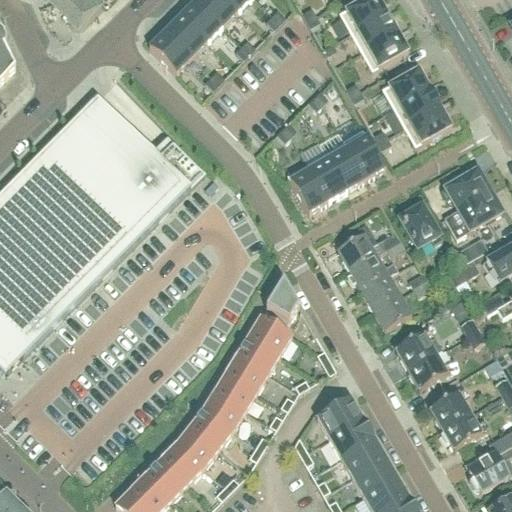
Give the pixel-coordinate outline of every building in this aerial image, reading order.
[(61,0),(77,15),(79,13),(82,16),(89,10),(86,6),(92,0),(61,0)] [(216,0),(202,0),(195,8),(222,35),(237,20),(216,0)] [(247,0),(216,0),(237,20),(252,5),(247,0)] [(375,1),(338,22),(349,41),(386,21),(375,1)] [(195,8),(179,24),(207,51),(222,35),(195,8)] [(311,16),(301,22),(305,29),(315,23),(311,16)] [(277,18),(271,23),(279,32),(285,26),(277,18)] [(386,21),(349,41),(360,60),(396,39),(386,21)] [(271,23),(265,29),(273,37),(279,32),(271,23)] [(315,23),(305,29),(309,36),(319,30),(315,23)] [(179,24),(164,39),(191,66),(207,51),(179,24)] [(164,39),(148,55),(162,68),(175,82),(191,66),(164,39)] [(396,39),(360,60),(371,80),(408,59),(396,39)] [(0,92),(14,79),(3,54),(0,47),(0,92)] [(246,48),(240,54),(249,62),(254,56),(246,48)] [(331,51),(322,57),(326,64),(336,59),(331,51)] [(240,54),(235,60),(243,68),(249,62),(240,54)] [(418,77),(381,97),(392,117),(429,97),(418,77)] [(216,79),(210,85),(218,93),(224,87),(216,79)] [(210,85),(204,90),(212,99),(218,93),(210,85)] [(355,91),(345,97),(349,104),(359,98),(355,91)] [(429,97),(392,117),(403,136),(439,115),(429,97)] [(359,98),(349,104),(353,111),(363,105),(359,98)] [(319,99),(313,105),(321,113),(327,107),(319,99)] [(96,104),(0,201),(0,373),(7,380),(22,365),(22,366),(24,365),(204,182),(174,152),(173,151),(158,166),(96,104)] [(313,105),(307,111),(315,119),(321,113),(313,105)] [(439,115),(403,136),(414,156),(451,135),(439,115)] [(287,131),(281,137),(290,145),(295,139),(287,131)] [(281,137),(276,143),(284,151),(290,145),(281,137)] [(362,137),(341,149),(342,151),(343,151),(365,188),(385,177),(362,137)] [(382,138),(372,144),(376,151),(386,145),(382,138)] [(386,145),(376,151),(381,158),(390,153),(386,145)] [(342,151),(325,162),(346,199),(365,188),(343,151),(342,151)] [(325,162),(306,173),(328,210),(346,199),(325,162)] [(306,173),(286,184),(288,188),(308,221),(328,210),(306,173)] [(449,205),(457,218),(489,200),(476,178),(427,206),(433,217),(441,213),(440,211),(449,205)] [(489,200),(457,218),(469,239),(501,221),(489,200)] [(398,226),(416,257),(439,244),(421,213),(398,226)] [(337,259),(348,279),(375,264),(368,253),(375,250),(366,233),(348,243),(352,250),(337,259)] [(381,250),(385,258),(399,250),(394,243),(381,250)] [(399,250),(385,258),(390,266),(403,258),(399,250)] [(478,250),(459,262),(464,271),(471,267),(484,260),(478,250)] [(439,257),(446,269),(455,264),(448,252),(439,257)] [(511,252),(485,268),(501,295),(511,289),(511,252)] [(350,282),(347,284),(351,292),(355,290),(360,299),(386,284),(375,264),(348,279),(350,282)] [(464,271),(460,273),(467,284),(477,278),(471,267),(464,271)] [(407,289),(412,297),(426,289),(421,281),(407,289)] [(360,299),(372,320),(398,305),(386,284),(360,299)] [(288,331),(298,315),(283,289),(282,289),(269,311),(265,317),(267,318),(262,327),(282,340),(288,331)] [(426,289),(412,297),(416,305),(430,297),(426,289)] [(511,319),(511,306),(510,307),(510,308),(504,312),(499,302),(481,313),(470,319),(475,329),(496,317),(501,326),(511,319)] [(398,305),(372,320),(384,341),(410,326),(398,305)] [(260,326),(248,346),(279,365),(291,345),(282,340),(262,327),(260,326)] [(460,332),(467,344),(477,338),(470,326),(460,332)] [(429,338),(394,358),(406,378),(435,362),(428,350),(434,346),(429,338)] [(477,338),(467,344),(473,355),(483,349),(477,338)] [(279,365),(248,346),(236,364),(267,383),(279,365)] [(511,354),(494,365),(506,385),(511,394),(511,369),(511,354)] [(322,373),(329,369),(323,359),(316,363),(322,373)] [(435,362),(406,378),(418,399),(453,379),(448,370),(442,374),(435,362)] [(236,364),(225,382),(256,402),(267,383),(236,364)] [(329,369),(322,373),(328,384),(335,380),(329,369)] [(225,382),(213,401),(245,420),(256,402),(225,382)] [(495,392),(501,402),(511,395),(511,394),(506,385),(495,392)] [(308,395),(304,388),(294,394),(298,401),(308,395)] [(511,395),(501,402),(508,414),(511,411),(511,395)] [(429,418),(440,438),(469,421),(462,410),(469,406),(464,397),(429,418)] [(213,401),(202,419),(233,438),(245,420),(213,401)] [(280,416),(287,420),(293,409),(286,405),(280,416)] [(362,428),(350,407),(316,427),(328,447),(362,428)] [(202,419),(189,436),(218,459),(233,438),(202,419)] [(469,421),(440,438),(453,459),(488,439),(483,430),(476,434),(469,421)] [(268,434),(275,438),(282,428),(275,424),(268,434)] [(373,447),(362,428),(328,447),(340,467),(373,447)] [(189,436),(175,453),(201,479),(218,459),(189,436)] [(493,463),(467,478),(473,488),(469,490),(474,498),(477,496),(480,500),(511,481),(511,474),(507,467),(511,463),(511,454),(511,453),(511,437),(487,453),(493,463)] [(255,456),(262,460),(268,450),(261,445),(255,456)] [(292,455),(298,465),(305,461),(297,447),(292,455)] [(385,467),(373,447),(340,467),(351,487),(385,467)] [(175,453),(160,468),(186,494),(201,479),(175,453)] [(255,456),(249,466),(255,470),(262,460),(255,456)] [(298,465),(304,475),(311,471),(305,461),(298,465)] [(396,487),(385,467),(351,487),(362,506),(396,487)] [(160,468),(145,484),(171,509),(186,494),(160,468)] [(446,485),(464,480),(462,470),(443,474),(446,485)] [(145,484),(130,499),(142,511),(168,511),(171,509),(145,484)] [(0,511),(15,511),(12,509),(13,508),(14,508),(15,507),(16,505),(16,504),(16,503),(15,502),(14,501),(13,500),(12,500),(11,500),(10,500),(9,500),(7,501),(7,503),(6,503),(5,502),(6,500),(6,499),(6,497),(6,496),(6,494),(6,493),(5,491),(4,490),(3,488),(2,487),(0,486),(0,511)] [(224,495),(229,501),(238,493),(232,487),(224,495)] [(397,511),(408,506),(396,487),(362,506),(365,511),(397,511)] [(315,493),(321,504),(328,500),(322,489),(315,493)] [(215,504),(221,510),(229,501),(224,495),(215,504)] [(142,511),(130,499),(116,511),(142,511)] [(511,511),(511,503),(497,511),(511,511)]
